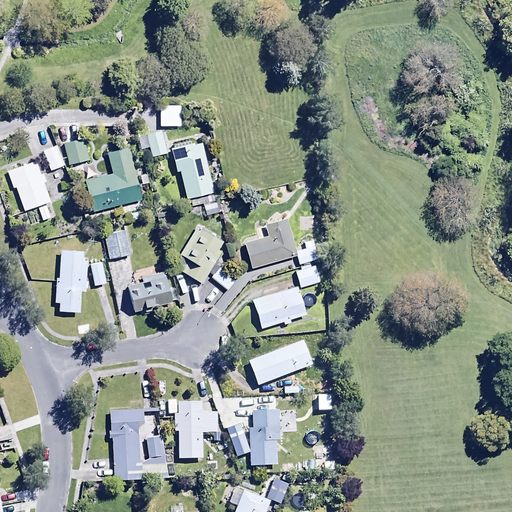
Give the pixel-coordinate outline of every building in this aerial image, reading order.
[(165,156),(160,133),(145,137),(151,159),(165,156)] [(82,141),(62,146),(67,167),(88,162),(82,141)] [(215,165),(206,168),(199,141),(172,147),(173,151),(170,151),(175,174),(178,174),(185,201),(212,195),(209,181),(218,179),(215,165)] [(55,148),(42,153),(50,173),(63,168),(55,148)] [(84,183),(92,214),(140,202),(127,151),(107,156),(112,176),(84,183)] [(42,175),(39,176),(34,163),(5,173),(11,191),(15,190),(22,211),(25,210),(26,212),(48,204),(42,184),(44,184),(42,175)] [(46,207),(37,210),(41,222),(50,219),(46,207)] [(242,245),(250,271),(295,258),(297,267),(317,261),(311,243),(302,245),(304,251),(294,254),(285,221),(263,227),(267,238),(242,245)] [(222,243),(196,228),(178,257),(186,262),(179,273),(202,287),(209,274),(211,276),(209,278),(226,292),(237,279),(221,265),(219,267),(214,264),(222,252),(218,249),(222,243)] [(125,233),(103,237),(107,262),(129,258),(125,233)] [(82,254),(60,253),(58,279),(55,279),(53,305),(57,305),(57,313),(77,315),(79,294),(83,294),(85,264),(81,263),(82,254)] [(100,264),(88,266),(93,288),(104,286),(100,264)] [(295,273),(299,288),(318,284),(314,268),(295,273)] [(129,287),(126,288),(133,315),(171,305),(163,274),(128,283),(129,287)] [(295,289),(250,304),(260,332),(282,325),(283,327),(289,325),(288,322),(304,317),(295,289)] [(247,364),(256,388),(310,367),(301,343),(247,364)] [(173,434),(177,434),(177,462),(201,462),(201,434),(215,434),(215,415),(200,415),(200,405),(177,405),(177,416),(173,416),(173,434)] [(165,466),(160,439),(144,440),(147,462),(140,465),(138,434),(143,426),(142,410),(108,412),(112,483),(166,480),(165,466)] [(278,442),(277,412),(250,413),(251,431),(247,431),(249,469),(276,468),(275,443),(278,442)] [(238,440),(231,418),(221,421),(229,443),(238,440)] [(273,480),(266,500),(281,506),(288,486),(273,480)] [(234,511),(266,511),(269,505),(234,490),(228,505),(236,508),(234,511)]
